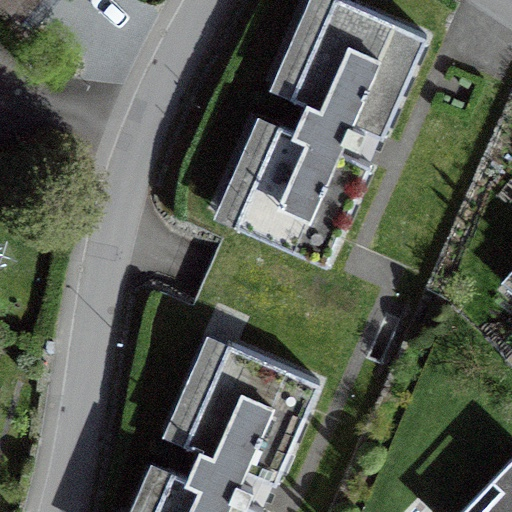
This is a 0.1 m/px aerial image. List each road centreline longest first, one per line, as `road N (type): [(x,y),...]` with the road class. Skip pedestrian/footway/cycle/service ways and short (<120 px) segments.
road 1 (residential): [(71,511),(154,135)]
road 2 (residential): [(0,73),(57,110),(154,135)]
road 3 (residential): [(154,135),(220,0)]
